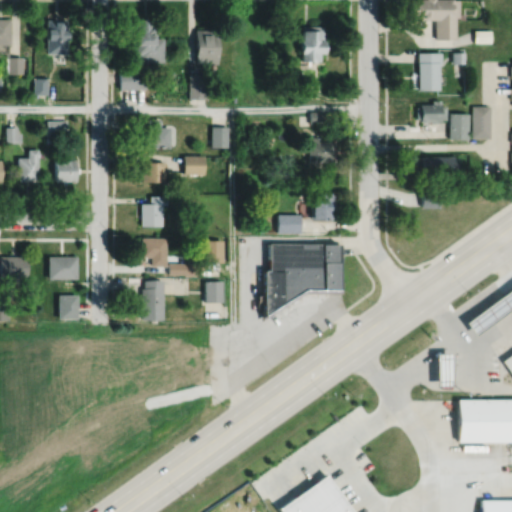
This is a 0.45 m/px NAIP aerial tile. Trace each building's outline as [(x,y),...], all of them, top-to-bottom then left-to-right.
[(406,0),(406,18),(432,18),(432,38),(453,38),(453,16),(458,16),(457,0),(406,0)] [(45,18),(45,52),(66,52),(66,18),(59,18),(59,14),(52,14),(52,18),(45,18)] [(0,42),(9,42),(8,17),(0,17),(0,42)] [(135,18),(135,23),(133,23),(134,61),(162,60),(162,36),(153,37),(152,23),(151,23),(151,17),(135,18)] [(301,24),(301,38),(299,38),(299,51),(301,51),(301,59),(319,59),(319,51),(323,51),(323,38),(322,38),(322,24),(301,24)] [(193,28),(193,61),(216,61),(216,28),(193,28)] [(472,29),(472,41),(488,41),(488,28),(472,29)] [(415,51),(415,88),(436,88),(436,62),(439,62),(439,51),(415,51)] [(449,51),(449,62),(462,61),(462,51),(449,51)] [(7,55),(7,72),(21,72),(21,55),(7,55)] [(118,69),(118,88),(143,87),(143,69),(118,69)] [(187,73),(186,97),(204,97),(205,73),(187,73)] [(32,77),(32,93),(46,93),(46,77),(32,77)] [(413,106),(413,118),(417,118),(417,120),(429,120),(429,122),(434,121),(434,120),(438,120),(438,118),(444,118),(443,104),(438,104),(438,99),(429,99),(430,103),(417,103),(417,106),(413,106)] [(469,104),(469,137),(487,137),(487,104),(469,104)] [(309,110),(309,123),(322,122),(322,110),(309,110)] [(446,111),(445,137),(465,138),(466,112),(446,111)] [(138,117),(138,146),(168,146),(168,125),(158,126),(158,117),(138,117)] [(45,119),(45,135),(65,135),(65,119),(45,119)] [(4,126),(4,141),(20,141),(20,132),(16,132),(16,125),(4,126)] [(209,125),(209,146),(226,146),(226,125),(209,125)] [(307,136),(307,161),(332,160),(332,141),(318,141),(318,136),(307,136)] [(16,156),(16,180),(37,180),(37,148),(27,148),(27,156),(16,156)] [(181,154),(181,173),(202,173),(202,154),(181,154)] [(413,157),(413,174),(419,173),(419,176),(450,175),(450,173),(456,173),(456,157),(450,157),(450,155),(417,156),(417,157),(413,157)] [(53,159),(53,180),(74,180),(74,159),(53,159)] [(139,161),(139,180),(163,180),(163,161),(139,161)] [(418,185),(418,206),(436,206),(436,185),(418,185)] [(305,192),(305,202),(310,202),(309,219),(330,219),(330,216),(333,216),(333,194),(330,194),(330,192),(314,192),(305,192)] [(139,202),(139,225),(160,225),(160,204),(165,204),(165,195),(148,195),(148,202),(139,202)] [(275,213),(275,231),(298,231),(298,213),(275,213)] [(139,236),(139,256),(149,256),(149,265),(164,265),(164,237),(139,236)] [(266,242),(266,269),(260,269),(259,318),(303,290),(339,290),(338,243),(266,242)] [(0,255),(0,278),(26,278),(26,255),(0,255)] [(46,255),(46,277),(76,277),(76,255),(46,255)] [(166,262),(166,273),(183,273),(183,275),(195,275),(195,262),(166,262)] [(202,280),(203,302),(221,301),(220,279),(202,280)] [(142,280),(142,288),(139,288),(139,318),(161,319),(161,280),(142,280)] [(511,286),(462,323),(471,336),(511,306),(511,286)] [(56,294),(56,318),(76,318),(76,294),(56,294)] [(511,352),(500,361),(511,377),(511,352)] [(432,354),(433,387),(449,387),(449,354),(432,354)] [(511,395),(453,395),(453,438),(511,438),(511,395)] [(273,505),(277,511),(352,511),(322,469),(274,504),(273,505)] [(511,511),(511,496),(477,496),(477,511),(511,511)]
